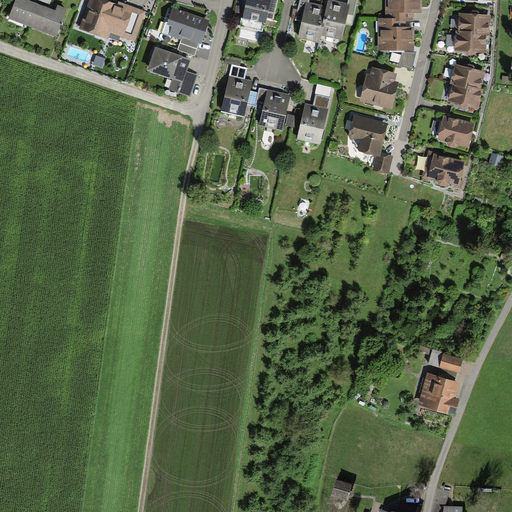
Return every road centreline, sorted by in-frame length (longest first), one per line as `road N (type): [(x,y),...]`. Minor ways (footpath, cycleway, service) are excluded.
road 1 (track): [(199,129),(141,511)]
road 2 (unclassified): [(511,296),(468,384),(426,511)]
road 3 (residential): [(201,114),(0,46)]
road 4 (residential): [(436,0),(395,169)]
